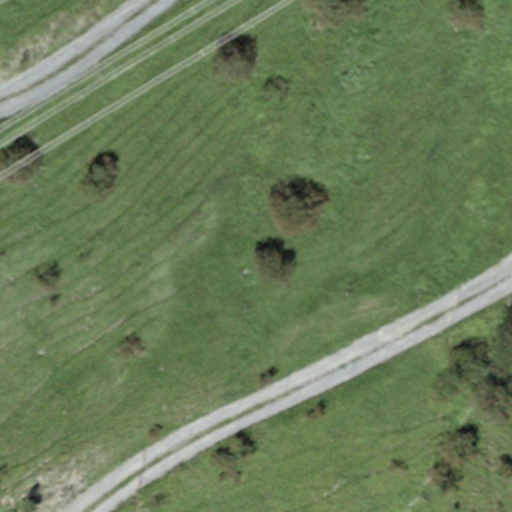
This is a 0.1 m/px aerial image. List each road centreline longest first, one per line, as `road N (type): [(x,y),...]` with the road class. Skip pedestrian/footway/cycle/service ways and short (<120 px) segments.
road 1 (track): [(96,511),(209,431),(511,267)]
road 2 (track): [(164,0),(38,90),(0,101)]
